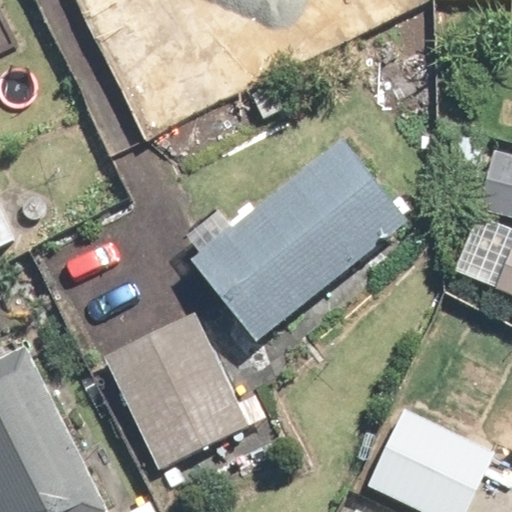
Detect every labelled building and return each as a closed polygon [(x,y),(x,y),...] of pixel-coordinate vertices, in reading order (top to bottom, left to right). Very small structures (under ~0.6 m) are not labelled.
[(474,193),(479,140),(438,136),(434,190),(474,193)] [(405,237),(333,145),(179,264),(251,356),(405,237)] [(474,193),(469,210),(511,225),(511,159),(487,152),(474,193)] [(511,237),(469,219),(466,197),(441,197),(442,232),(465,232),(445,277),(511,307),(511,237)] [(196,313),(97,360),(153,475),(251,428),(196,313)] [(0,362),(0,511),(99,511),(20,352),(0,362)] [(399,511),(459,511),(487,453),(397,411),(359,493),(399,511)]
